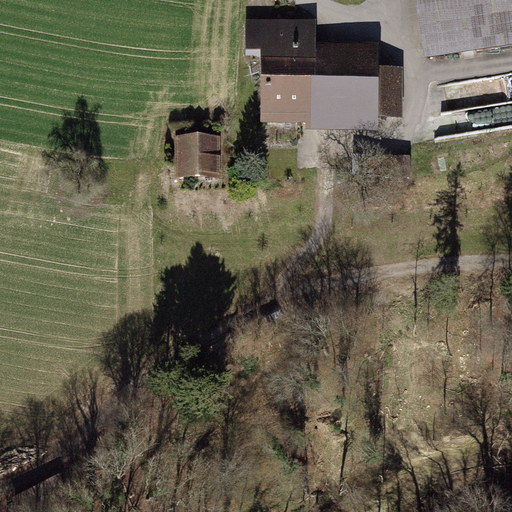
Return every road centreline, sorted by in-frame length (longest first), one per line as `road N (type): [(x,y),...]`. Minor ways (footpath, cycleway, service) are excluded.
road 1 (track): [(0,488),(75,441),(142,377),(273,299),(401,261),(511,256)]
road 2 (track): [(340,0),(387,19),(417,44),(423,93),(407,131),(351,140),(347,178),(273,299)]
